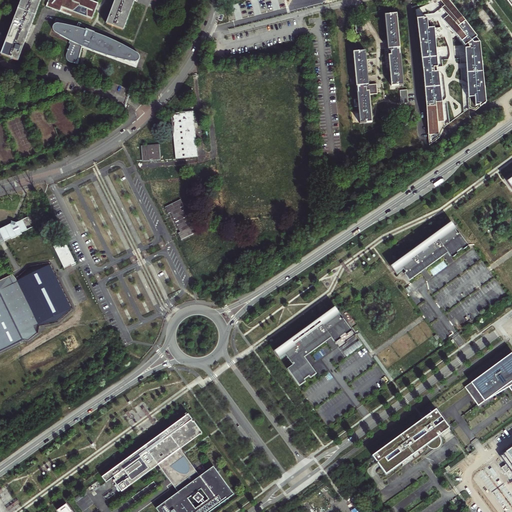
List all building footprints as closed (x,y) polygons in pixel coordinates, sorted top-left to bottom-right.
[(21,0),(7,38),(6,40),(6,42),(1,54),(11,58),(18,61),(40,0),(21,0)] [(55,0),(48,0),(46,7),(54,10),(60,12),(62,7),(92,19),(95,13),(98,3),(91,0),(90,0),(55,0)] [(115,0),(106,24),(113,26),(123,30),(134,1),(136,2),(137,1),(137,0),(115,0)] [(401,48),(398,14),(386,15),(392,86),(404,85),(402,57),(410,57),(409,52),(409,47),(401,48)] [(92,31),(87,29),(86,30),(82,29),(79,28),(75,27),(62,24),(58,23),(55,24),(53,26),(54,30),(56,32),(59,34),(64,37),(70,40),(69,43),(71,43),(70,45),(69,48),(68,52),(67,55),(67,58),(69,60),(71,62),(75,62),(77,61),(79,59),(80,55),(82,50),(82,47),(86,48),(87,49),(91,50),(98,53),(106,55),(119,59),(126,60),(135,61),(138,61),(140,59),(140,55),(138,53),(134,51),(130,49),(123,45),(112,39),(99,34),(97,33),(96,33),(92,31)] [(353,52),(360,122),(360,123),(372,122),(370,94),(378,93),(377,88),(377,84),(369,85),(365,51),(353,52)] [(322,89),(327,164),(339,163),(334,88),(322,89)] [(193,117),(192,111),(190,111),(170,113),(175,159),(197,157),(196,151),(191,151),(190,145),(195,145),(193,123),(188,124),(187,118),(193,117)] [(158,144),(140,146),(142,161),(160,159),(158,144)] [(183,205),(179,199),(164,206),(167,213),(170,212),(179,231),(177,232),(181,239),(196,231),(192,225),(189,227),(187,223),(189,223),(182,210),(181,210),(179,207),(183,205)] [(11,225),(0,230),(0,231),(1,235),(3,234),(4,237),(3,237),(5,241),(11,238),(12,239),(22,234),(22,233),(32,228),(27,218),(17,224),(12,222),(11,225)] [(451,222),(392,265),(397,272),(402,268),(405,272),(404,273),(409,280),(447,252),(451,258),(457,254),(456,252),(461,248),(462,250),(468,246),(459,233),(458,234),(455,230),(456,229),(451,222)] [(60,243),(54,246),(64,268),(72,264),(72,265),(76,263),(67,244),(62,247),(60,243)] [(73,309),(50,263),(30,266),(16,279),(0,285),(0,353),(24,342),(23,340),(28,341),(37,333),(39,326),(58,323),(73,309)] [(74,289),(78,299),(85,296),(81,286),(74,289)] [(95,303),(88,306),(91,312),(98,309),(95,303)] [(333,308),(274,351),(279,358),(285,354),(292,365),(287,369),(299,386),(305,381),(304,380),(309,376),(310,378),(316,373),(311,367),(304,357),(310,352),(329,338),(334,343),(339,339),(339,338),(344,334),(345,336),(350,332),(341,319),(340,320),(337,316),(338,315),(333,308)] [(343,359),(363,345),(358,338),(339,351),(343,359)] [(511,352),(465,387),(478,406),(507,385),(511,391),(511,352)] [(436,409),(372,456),(385,474),(426,444),(427,446),(429,447),(431,447),(433,447),(436,447),(437,446),(439,443),(440,440),(439,436),(437,433),(441,430),(443,430),(444,429),(445,427),(447,425),(436,409)] [(193,464),(181,448),(203,431),(195,420),(194,421),(193,419),(194,419),(190,413),(103,475),(108,481),(115,476),(117,478),(115,479),(123,490),(160,464),(159,463),(160,462),(174,482),(177,486),(198,471),(193,464)] [(450,429),(447,425),(445,427),(444,429),(443,430),(441,430),(437,433),(439,436),(450,429)] [(511,447),(505,453),(500,456),(511,472),(511,447)] [(198,471),(177,486),(180,490),(179,491),(157,507),(160,511),(209,511),(236,493),(215,465),(208,470),(201,475),(199,473),(198,471)] [(113,490),(102,498),(105,501),(116,493),(113,490)] [(72,511),(66,503),(57,509),(58,511),(72,511)]
